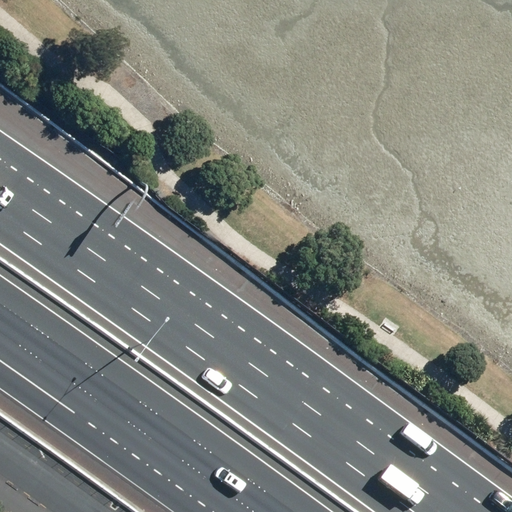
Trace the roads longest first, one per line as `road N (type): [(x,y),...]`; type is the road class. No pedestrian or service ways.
road 1 (motorway): [(0,217),(412,511)]
road 2 (motorway): [(294,511),(0,304)]
